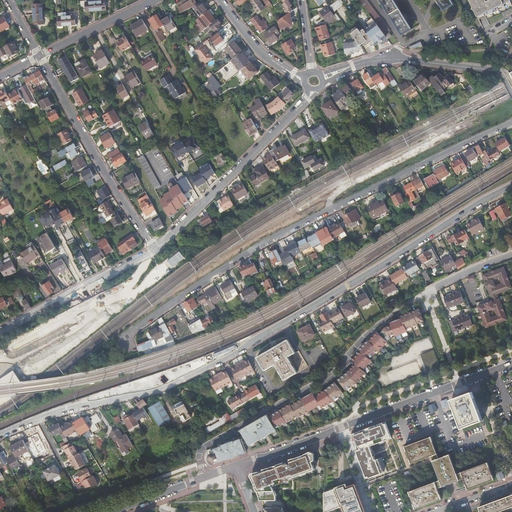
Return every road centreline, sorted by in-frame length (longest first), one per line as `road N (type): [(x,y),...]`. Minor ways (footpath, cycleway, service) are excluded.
road 1 (residential): [(0,434),(157,389),(248,344),(511,185)]
road 2 (residential): [(511,122),(253,249),(121,343)]
road 3 (residential): [(205,477),(205,445),(321,380),(387,316),(422,295)]
road 4 (residential): [(511,364),(237,465)]
road 5 (residential): [(154,250),(38,56)]
road 6 (residential): [(310,90),(154,250)]
road 7 (residential): [(499,74),(393,59),(323,79)]
road 8 (residential): [(154,250),(0,329)]
road 9 (residential): [(38,56),(156,0)]
